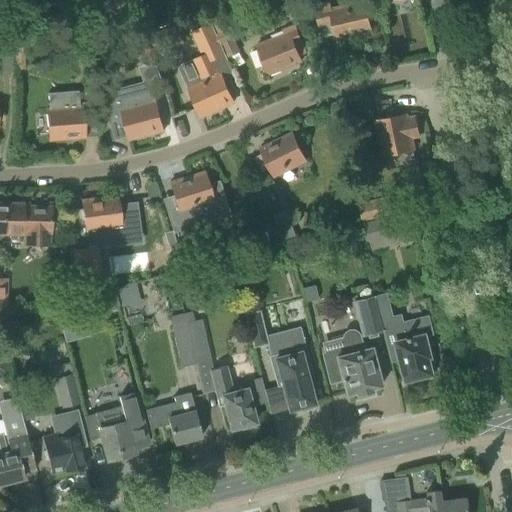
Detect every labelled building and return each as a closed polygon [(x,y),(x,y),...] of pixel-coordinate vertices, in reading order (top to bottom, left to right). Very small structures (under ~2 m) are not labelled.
[(372,0),(370,0),(364,1),(331,9),(329,2),(314,5),(321,36),(335,33),(336,40),(371,32),(369,22),(377,20),(372,0)] [(203,82),(188,89),(192,99),(201,117),(233,102),(225,84),(222,77),(221,74),(219,74),(213,60),(225,54),(222,47),(215,32),(211,23),(193,32),(203,55),(194,60),(203,82)] [(223,28),(215,32),(222,47),(230,44),(235,41),(236,41),(229,26),(227,26),(223,28)] [(256,46),(260,56),(267,75),(301,61),(299,55),(305,53),(294,26),(270,36),(272,39),(256,46)] [(169,30),(163,33),(166,43),(180,39),(177,28),(169,30)] [(154,47),(145,49),(146,53),(148,66),(156,64),(154,47)] [(0,53),(0,55),(0,70),(11,71),(12,53),(0,53)] [(22,54),(13,54),(14,70),(23,70),(22,54)] [(111,113),(106,114),(113,140),(117,139),(128,136),(129,140),(164,131),(159,112),(156,101),(154,101),(154,100),(150,86),(150,85),(145,86),(106,96),(111,113)] [(49,110),(45,110),(45,112),(46,120),(48,140),(84,137),(82,117),(81,107),(79,107),(77,91),(47,93),(49,110)] [(416,118),(407,120),(406,114),(376,121),(383,156),(413,149),(411,136),(419,134),(416,118)] [(305,161),(301,151),(292,133),(259,149),(262,154),(256,157),(263,172),(269,169),(273,177),(305,161)] [(212,202),(209,191),(203,172),(169,183),(175,202),(176,207),(165,210),(172,233),(185,229),(184,225),(215,215),(211,202),(212,202)] [(396,195),(365,203),(369,216),(399,208),(396,195)] [(137,225),(134,203),(118,205),(116,196),(81,200),(83,220),(85,232),(87,248),(104,246),(102,229),(120,227),(137,225)] [(0,203),(0,235),(22,236),(22,246),(50,247),(50,227),(51,207),(23,206),(23,204),(0,203)] [(369,216),(365,203),(358,205),(362,218),(369,216)] [(297,236),(286,209),(272,215),(284,242),(297,236)] [(404,213),(365,223),(371,244),(410,234),(404,213)] [(192,267),(187,251),(179,253),(183,269),(192,267)] [(183,269),(179,253),(170,255),(175,271),(183,269)] [(135,283),(115,288),(119,307),(120,309),(131,306),(131,305),(140,302),(135,283)] [(314,285),(302,288),(306,302),(318,299),(314,285)] [(119,307),(115,288),(55,304),(61,326),(86,320),(86,321),(99,318),(97,313),(119,307)] [(381,331),(381,330),(380,326),(372,296),(351,301),(361,336),(381,331)] [(259,310),(244,314),(252,347),(267,344),(259,310)] [(201,319),(201,318),(185,322),(196,364),(210,361),(201,319)] [(430,334),(426,318),(401,325),(399,320),(380,326),(381,330),(390,361),(397,359),(403,381),(428,374),(435,372),(431,353),(426,355),(421,336),(430,334)] [(196,364),(185,322),(171,326),(180,367),(196,364)] [(376,367),(370,347),(363,349),(359,334),(356,331),(353,329),(348,329),(344,331),(342,334),(341,337),(344,346),(323,352),(322,352),(329,382),(341,379),(345,395),(355,393),(356,395),(372,391),(371,389),(381,386),(376,367)] [(296,408),(300,407),(301,410),(310,408),(309,404),(313,403),(307,378),(313,377),(304,346),(268,356),(276,387),(281,385),(288,410),(289,410),(289,408),(296,407),(296,408)] [(233,392),(226,366),(213,370),(209,371),(214,390),(218,406),(223,404),(230,429),(240,426),(241,430),(253,427),(252,423),(254,422),(250,406),(266,402),(261,383),(260,377),(259,378),(261,385),(233,392)] [(75,389),(57,394),(60,405),(78,401),(75,389)] [(201,436),(196,417),(190,392),(173,397),(174,402),(144,410),(149,429),(168,424),(173,444),(201,436)] [(29,393),(16,396),(23,420),(35,417),(29,393)] [(120,404),(82,414),(86,431),(87,431),(88,437),(100,434),(107,461),(134,454),(132,448),(147,444),(143,427),(141,418),(136,399),(134,393),(118,397),(120,404)] [(28,441),(20,414),(1,419),(5,436),(1,437),(1,436),(0,436),(0,484),(24,478),(22,472),(35,469),(28,441)] [(52,435),(41,437),(45,454),(50,473),(64,470),(65,472),(84,467),(79,447),(79,446),(84,445),(78,421),(50,428),(52,435)] [(465,511),(463,498),(439,501),(437,491),(425,493),(426,497),(423,498),(424,499),(410,501),(395,503),(396,503),(385,505),(384,505),(385,511),(465,511)]
